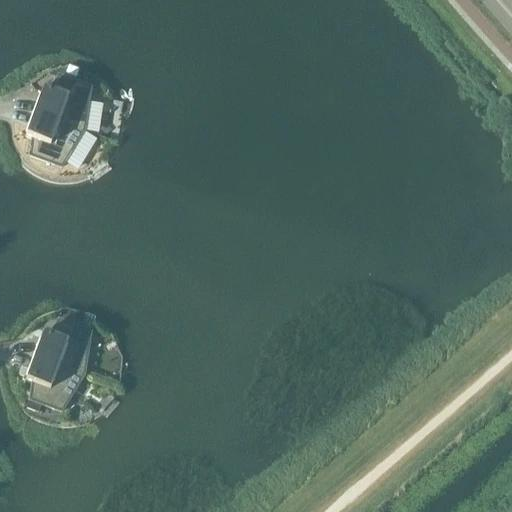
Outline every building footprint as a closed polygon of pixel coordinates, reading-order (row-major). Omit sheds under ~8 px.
[(42,90),(33,114),(83,132),(89,90),(58,78),(49,93),(42,90)] [(83,132),(33,114),(24,138),(32,141),(29,158),(60,169),(83,132)] [(83,316),(74,313),(71,322),(80,325),(83,316)] [(42,335),(33,359),(83,377),(89,334),(58,323),(49,337),(42,335)] [(83,377),(33,359),(24,382),(32,385),(29,401),(29,402),(26,409),(34,412),(37,405),(60,413),(68,401),(83,377)]
